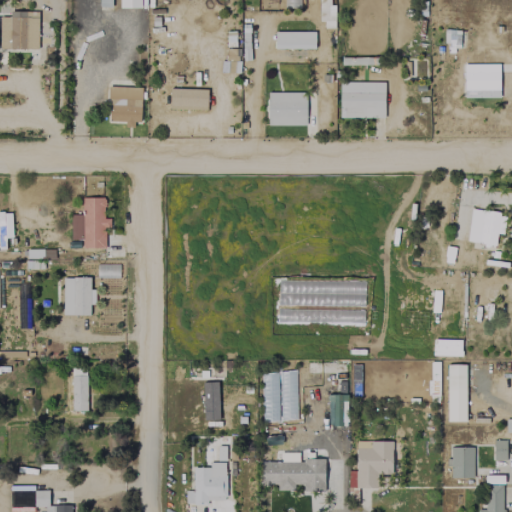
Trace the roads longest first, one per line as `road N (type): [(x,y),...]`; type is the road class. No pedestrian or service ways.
road 1 (residential): [(0,160),(511,157)]
road 2 (residential): [(145,159),(151,511)]
